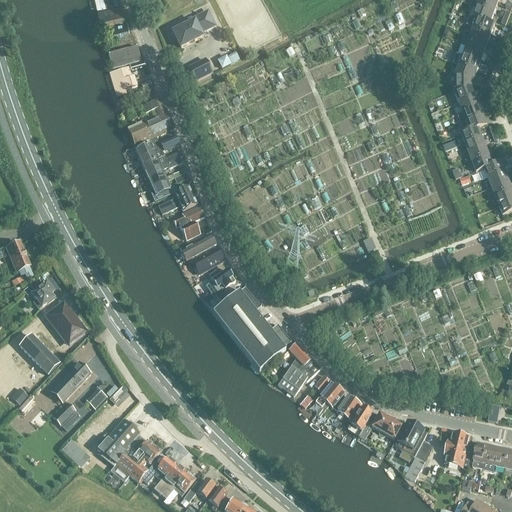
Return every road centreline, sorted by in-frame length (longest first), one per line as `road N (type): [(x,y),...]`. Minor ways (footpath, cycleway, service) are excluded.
road 1 (tertiary): [(289,321),(226,244),(130,0)]
road 2 (residential): [(120,320),(110,328),(110,344),(151,409),(176,435),(209,445),(282,511)]
road 3 (primary): [(302,511),(212,431),(120,320)]
road 4 (tertiary): [(502,434),(365,400),(289,321)]
road 5 (residential): [(289,321),(511,234)]
road 6 (primary): [(58,216),(0,65)]
road 7 (primary): [(120,320),(58,216)]
